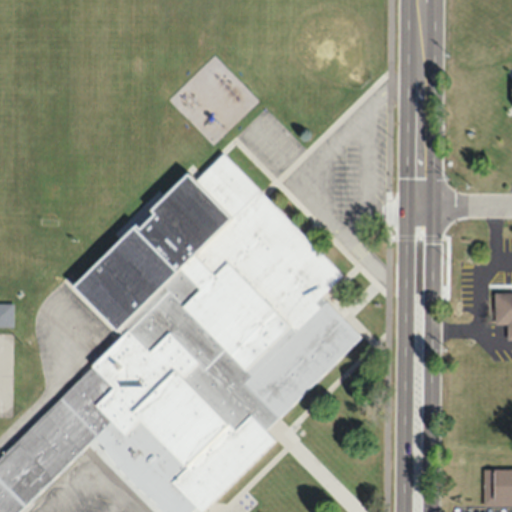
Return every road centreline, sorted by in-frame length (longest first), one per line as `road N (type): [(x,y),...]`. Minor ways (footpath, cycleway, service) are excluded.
road 1 (secondary): [(426,511),(430,0)]
road 2 (secondary): [(407,0),(404,511)]
